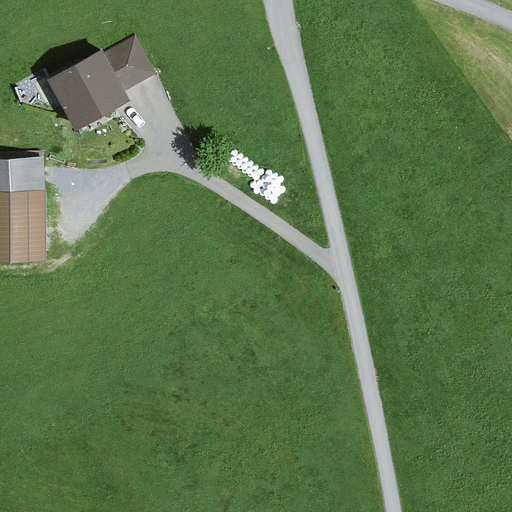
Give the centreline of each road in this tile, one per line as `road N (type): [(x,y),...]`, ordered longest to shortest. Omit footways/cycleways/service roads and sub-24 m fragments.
road 1 (unclassified): [(279,0),(393,511)]
road 2 (track): [(99,191),(174,165),(345,276)]
